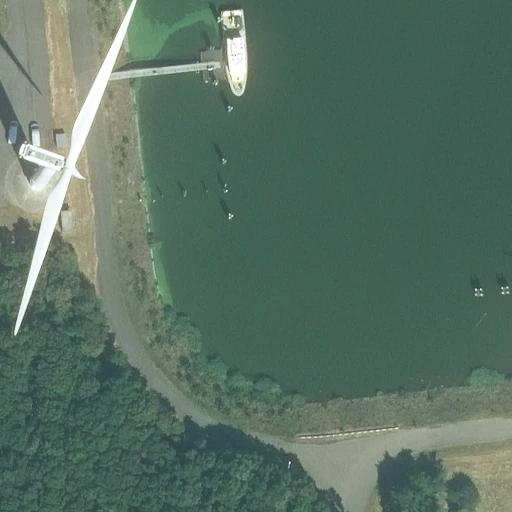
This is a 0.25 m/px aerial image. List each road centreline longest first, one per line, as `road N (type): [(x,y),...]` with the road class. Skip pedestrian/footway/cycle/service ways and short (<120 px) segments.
road 1 (unclassified): [(344,447),(281,446),(196,410),(121,325),(107,274),(78,0)]
road 2 (unclassified): [(344,447),(511,429)]
